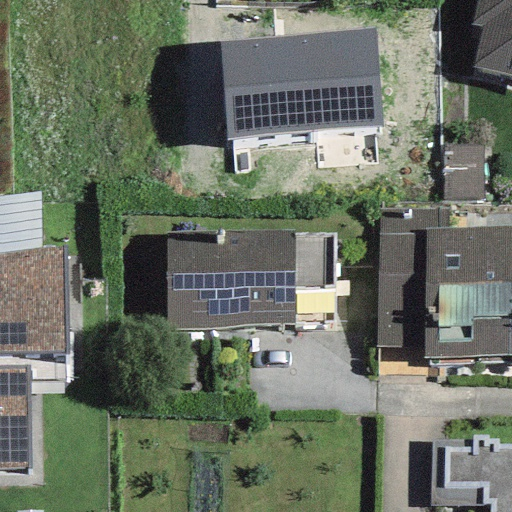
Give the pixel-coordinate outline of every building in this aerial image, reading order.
[(511,0),(477,0),(471,25),(482,27),(472,67),(511,76),(511,0)] [(374,29),(218,43),(226,139),(382,125),(374,29)] [(39,192),(0,196),(0,252),(40,249),(39,192)] [(376,348),(423,348),(424,229),(447,229),(447,209),(377,208),(376,348)] [(511,228),(447,229),(424,229),(423,348),(424,358),(511,356),(511,228)] [(217,242),(167,241),(166,331),(232,326),(294,324),(293,292),(333,289),(332,235),(293,236),(293,232),(216,233),(217,242)] [(0,252),(0,354),(64,352),(63,246),(40,249),(0,252)] [(27,366),(0,366),(0,470),(29,470),(27,366)] [(471,441),(431,441),(429,507),(489,506),(488,511),(511,511),(511,444),(497,445),(498,440),(487,439),(488,435),(470,436),(471,441)]
